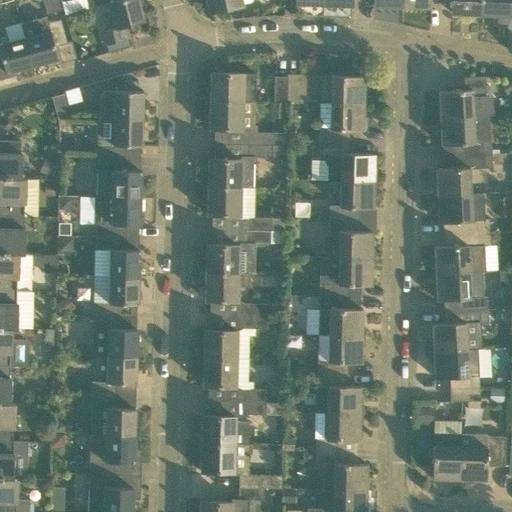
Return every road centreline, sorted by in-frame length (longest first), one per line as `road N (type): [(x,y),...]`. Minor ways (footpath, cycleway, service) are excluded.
road 1 (residential): [(162,511),(180,50)]
road 2 (residential): [(397,499),(407,44)]
road 3 (residential): [(180,50),(217,40),(407,44)]
road 4 (residential): [(0,98),(180,50)]
